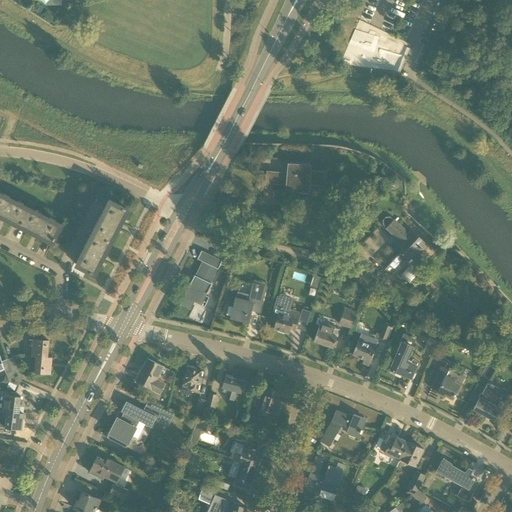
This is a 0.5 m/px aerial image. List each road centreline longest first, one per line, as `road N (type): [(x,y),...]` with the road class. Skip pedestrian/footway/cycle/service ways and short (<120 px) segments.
road 1 (secondary): [(182,213),(296,0)]
road 2 (residential): [(316,376),(510,466)]
road 3 (secondary): [(34,511),(124,326)]
road 4 (residential): [(124,326),(316,376)]
road 5 (residential): [(268,511),(316,376)]
road 6 (secondary): [(124,326),(182,213)]
road 7 (residential): [(0,326),(62,316),(124,326)]
